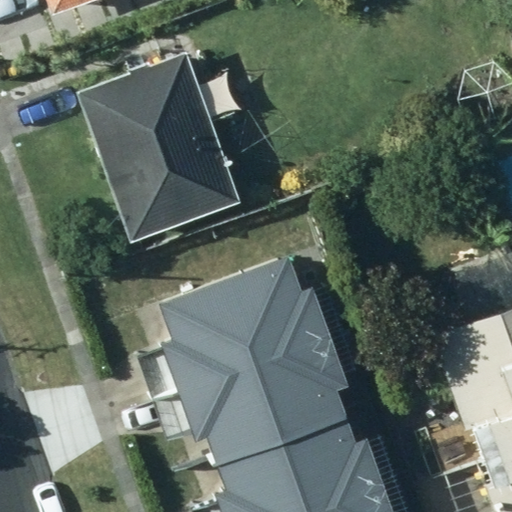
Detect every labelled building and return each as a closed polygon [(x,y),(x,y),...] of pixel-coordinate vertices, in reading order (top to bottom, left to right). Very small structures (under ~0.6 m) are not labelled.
[(100,0),(23,0),(32,24),(100,0)] [(511,89),(511,74),(486,0),(439,16),(468,104),(511,89)] [(241,203),(187,53),(78,92),(132,242),(241,203)] [(296,257),(156,306),(184,386),(324,337),(296,257)] [(511,511),(511,309),(435,337),(469,432),(475,431),(495,486),(488,489),(496,511),(511,511)] [(324,337),(184,386),(212,465),(352,416),(324,337)] [(352,416),(212,465),(228,511),(334,511),(381,496),(352,416)] [(386,511),(381,496),(334,511),(386,511)]
